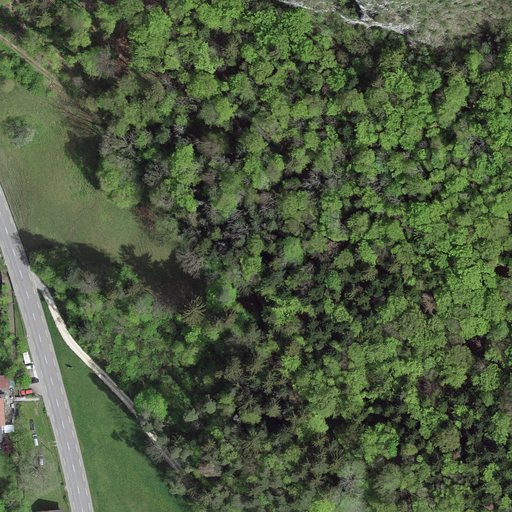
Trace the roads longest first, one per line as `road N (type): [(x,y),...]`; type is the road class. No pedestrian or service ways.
road 1 (secondary): [(82,511),(0,212)]
road 2 (track): [(201,511),(146,427),(71,346),(38,285),(22,278)]
